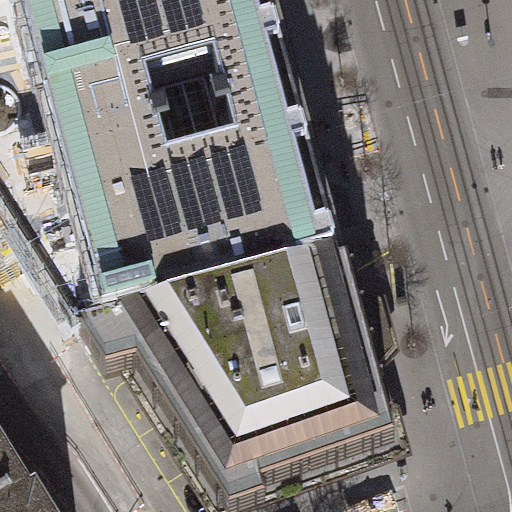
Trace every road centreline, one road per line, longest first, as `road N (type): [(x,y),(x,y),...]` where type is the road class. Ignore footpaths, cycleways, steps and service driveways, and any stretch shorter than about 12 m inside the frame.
road 1 (residential): [(511,392),(405,0)]
road 2 (tertiary): [(0,328),(116,511)]
